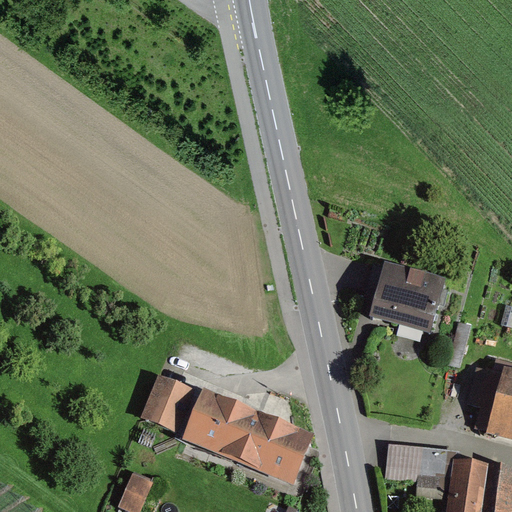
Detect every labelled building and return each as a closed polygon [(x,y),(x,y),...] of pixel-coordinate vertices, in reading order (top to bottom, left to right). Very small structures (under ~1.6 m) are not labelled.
[(423,339),(439,286),(376,268),(361,320),(423,339)] [(511,446),(511,372),(494,368),(476,437),(511,446)] [(285,491),(305,439),(153,379),(138,419),(175,434),(170,446),(285,491)] [(448,459),(386,448),(381,478),(443,489),(448,459)] [(511,511),(511,471),(453,464),(447,511),(511,511)] [(137,511),(148,486),(126,477),(113,509),(120,511),(137,511)]
